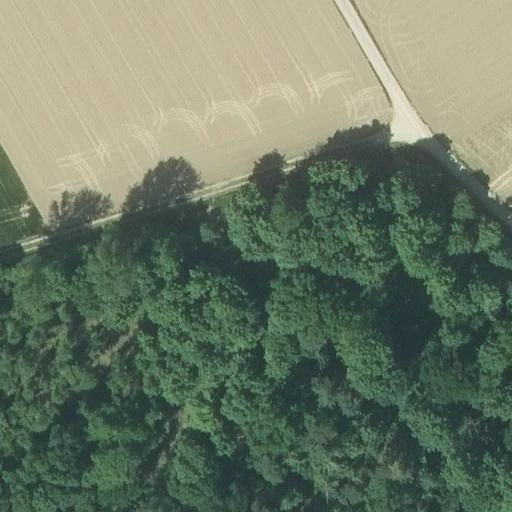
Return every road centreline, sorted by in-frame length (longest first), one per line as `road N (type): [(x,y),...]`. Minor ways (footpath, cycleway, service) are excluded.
road 1 (track): [(413,127),(0,255)]
road 2 (track): [(511,222),(413,127),(338,0)]
